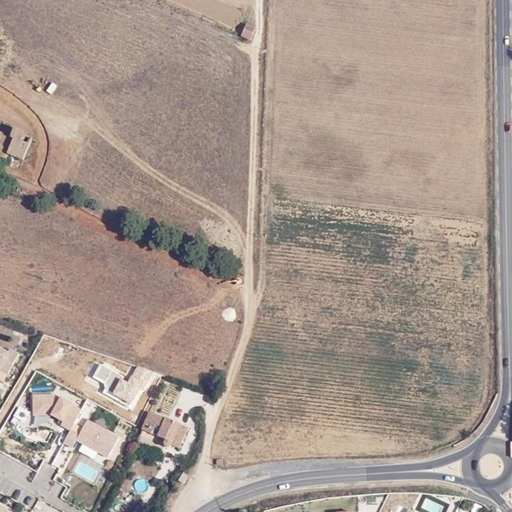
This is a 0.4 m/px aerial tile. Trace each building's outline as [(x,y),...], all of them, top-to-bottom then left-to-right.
[(253,27),(245,24),(239,37),(248,41),(253,27)] [(30,139),(22,135),(23,132),(12,128),(8,138),(0,134),(0,159),(3,161),(6,155),(21,161),(30,139)] [(3,358),(0,355),(0,377),(2,378),(14,357),(6,353),(3,358)] [(143,391),(154,371),(137,365),(133,376),(131,375),(127,382),(122,380),(124,377),(101,364),(93,377),(103,382),(104,388),(103,392),(128,407),(138,389),(143,391)] [(51,392),(31,395),(32,416),(50,415),(62,422),(60,426),(70,430),(81,409),(62,396),(54,394),(51,392)] [(171,445),(178,448),(185,430),(149,413),(141,429),(163,440),(163,445),(164,448),(167,448),(169,448),(171,445)] [(70,430),(63,443),(72,448),(76,440),(107,457),(118,438),(87,421),(79,435),(70,430)] [(178,493),(182,486),(177,483),(173,490),(178,493)]
